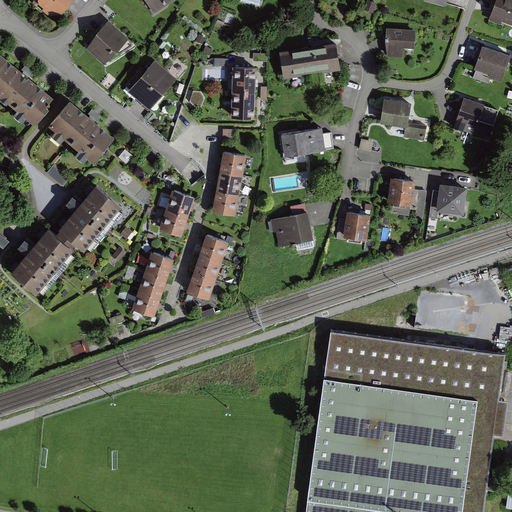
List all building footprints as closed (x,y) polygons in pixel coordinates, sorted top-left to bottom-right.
[(75,0),(32,0),(33,12),(38,15),(37,17),(44,23),(58,22),(75,0)] [(176,0),(141,0),(153,17),(178,2),(176,0)] [(445,0),(401,0),(400,3),(442,13),(445,0)] [(511,3),(498,0),(494,0),(486,29),(511,36),(511,3)] [(124,47),(104,28),(86,42),(80,54),(100,72),(124,47)] [(412,37),(382,35),(381,49),(383,65),(399,65),(399,56),(410,55),(412,37)] [(336,45),(277,53),(281,81),(340,72),(336,45)] [(508,61),(478,52),(469,80),(500,89),(508,61)] [(155,62),(128,94),(150,112),(177,81),(155,62)] [(0,105),(32,132),(44,116),(41,113),(48,105),(0,64),(0,105)] [(231,121),(255,122),(256,69),(233,68),(231,121)] [(407,110),(380,105),(375,131),(401,135),(402,135),(403,130),(407,110)] [(495,118),(460,105),(449,135),(484,147),(495,118)] [(89,169),(110,145),(64,107),(45,132),(89,169)] [(423,133),(403,130),(402,135),(401,135),(400,145),(420,149),(423,133)] [(318,135),(276,141),(279,165),(321,158),(329,155),(327,140),(319,141),(318,135)] [(231,137),(218,136),(218,149),(231,150),(231,137)] [(207,219),(231,224),(242,162),(218,158),(207,219)] [(55,164),(49,171),(64,183),(69,176),(55,164)] [(304,188),(303,176),(276,178),(277,190),(304,188)] [(412,188),(386,185),(383,211),(408,215),(412,188)] [(119,208),(95,188),(59,229),(83,250),(119,208)] [(436,198),(430,198),(426,219),(459,224),(463,196),(436,192),(436,198)] [(189,205),(167,197),(154,236),(178,244),(189,205)] [(366,223),(343,219),(339,245),(363,248),(366,223)] [(303,220),(266,228),(269,239),(272,240),(274,254),(309,248),(303,220)] [(74,247),(51,228),(13,272),(36,292),(74,247)] [(224,249),(201,242),(183,300),(205,308),(224,249)] [(171,266),(147,258),(127,316),(152,325),(171,266)] [(511,282),(506,273),(494,280),(505,299),(511,294),(511,282)] [(482,298),(420,289),(414,327),(477,336),(482,298)] [(506,351),(331,328),(305,511),(484,511),(488,483),(494,434),(503,434),(508,400),(499,398),(506,351)]
